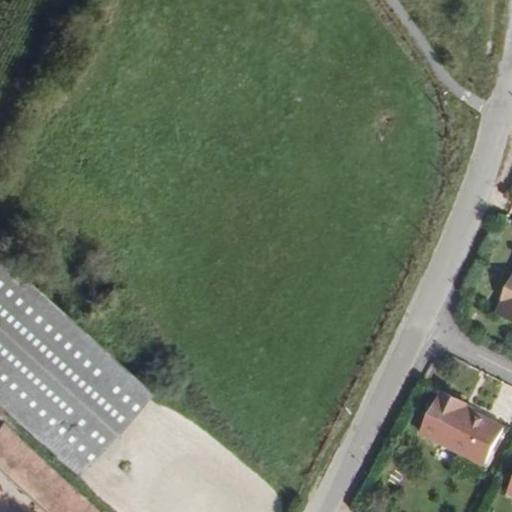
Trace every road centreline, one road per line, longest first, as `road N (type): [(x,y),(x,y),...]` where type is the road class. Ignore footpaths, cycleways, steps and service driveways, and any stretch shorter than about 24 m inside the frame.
road 1 (residential): [(416,322),(466,216),(511,84)]
road 2 (residential): [(320,511),(416,322)]
